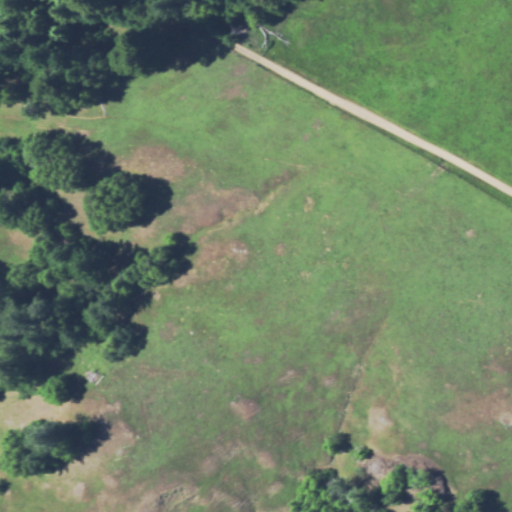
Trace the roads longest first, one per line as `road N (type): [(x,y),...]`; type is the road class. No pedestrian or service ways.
road 1 (residential): [(511,210),(282,83),(212,72)]
road 2 (residential): [(0,148),(190,105),(212,72)]
road 3 (residential): [(212,72),(185,45),(73,0)]
